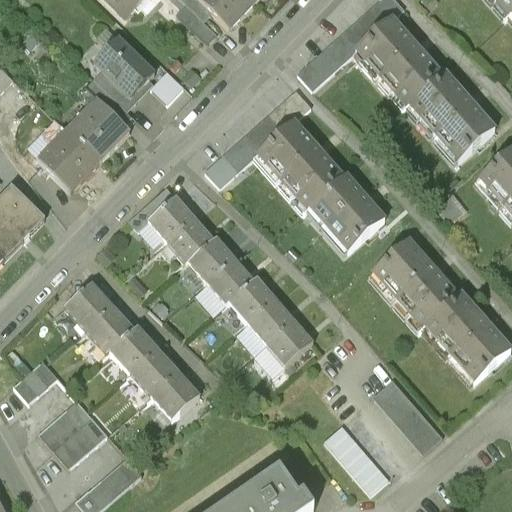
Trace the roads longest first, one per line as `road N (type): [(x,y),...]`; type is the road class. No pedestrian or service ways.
road 1 (residential): [(0,325),(321,0)]
road 2 (residential): [(511,422),(393,511)]
